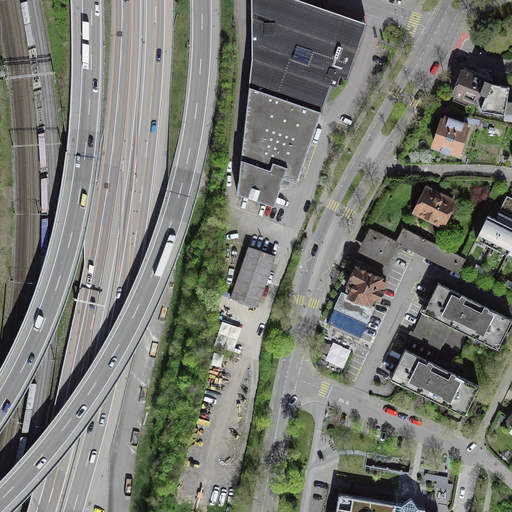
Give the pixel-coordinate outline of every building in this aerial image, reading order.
[(251,0),(252,61),(249,86),(321,111),(330,85),(336,87),(340,75),(347,77),(366,23),(313,5),(297,0),(251,0)] [(490,78),(464,68),(453,93),(481,105),(481,109),(511,113),(511,101),(507,100),(510,81),(490,78)] [(296,183),(321,111),(249,86),(237,194),(274,206),(283,181),(284,179),(296,183)] [(427,147),(456,156),(467,124),(437,115),(427,147)] [(417,212),(442,224),(452,202),(428,190),(417,212)] [(500,210),(511,215),(511,197),(507,195),(500,210)] [(475,239),(507,254),(511,243),(511,227),(487,215),(475,239)] [(403,227),(396,241),(459,272),(466,258),(403,227)] [(385,262),(396,241),(376,231),(366,252),(377,258),(385,262)] [(304,251),(309,239),(303,237),(299,249),(304,251)] [(248,247),(230,298),(257,307),(275,256),(248,247)] [(386,283),(380,281),(381,278),(356,267),(353,273),(347,286),(352,288),(349,295),(341,291),(334,308),(368,323),(375,307),(370,304),(374,297),(379,299),(382,292),(382,291),(386,283)] [(337,283),(341,271),(336,269),(331,282),(337,283)] [(438,283),(425,310),(451,323),(453,324),(455,322),(471,330),(483,305),(459,293),(438,283)] [(469,290),(467,294),(483,300),(485,296),(469,290)] [(483,305),(471,330),(471,333),(492,343),(494,342),(499,344),(511,319),(499,313),(483,305)] [(451,323),(425,310),(411,336),(438,349),(451,323)] [(216,337),(235,343),(242,321),(223,315),(216,337)] [(428,360),(405,349),(392,376),(438,398),(452,372),(428,360)] [(464,378),(452,372),(438,398),(465,412),(478,385),(464,378)] [(401,504),(339,493),(335,511),(424,511),(425,508),(418,507),(411,497),(401,504)]
